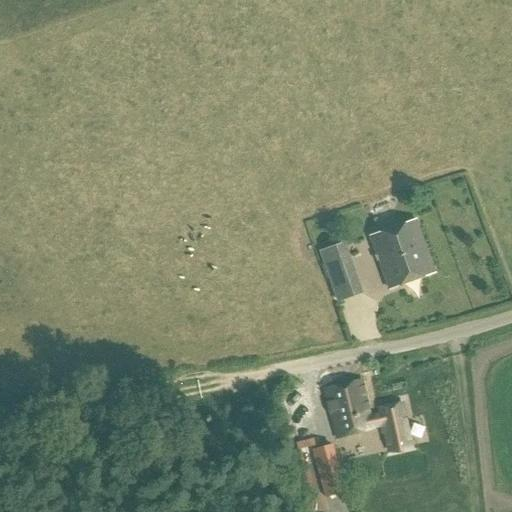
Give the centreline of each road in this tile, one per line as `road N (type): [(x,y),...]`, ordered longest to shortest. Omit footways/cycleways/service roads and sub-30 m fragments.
road 1 (track): [(268,372),(0,432)]
road 2 (unclassified): [(327,361),(511,317)]
